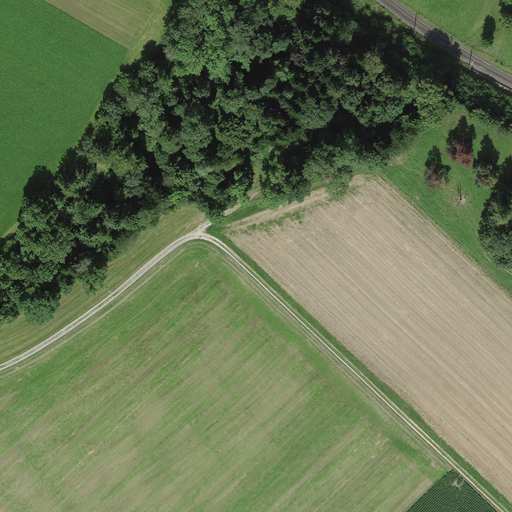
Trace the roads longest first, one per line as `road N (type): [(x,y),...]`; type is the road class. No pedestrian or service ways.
road 1 (track): [(194,234),(227,248),(505,511)]
road 2 (track): [(0,368),(69,328),(194,234)]
road 3 (track): [(194,234),(359,135)]
